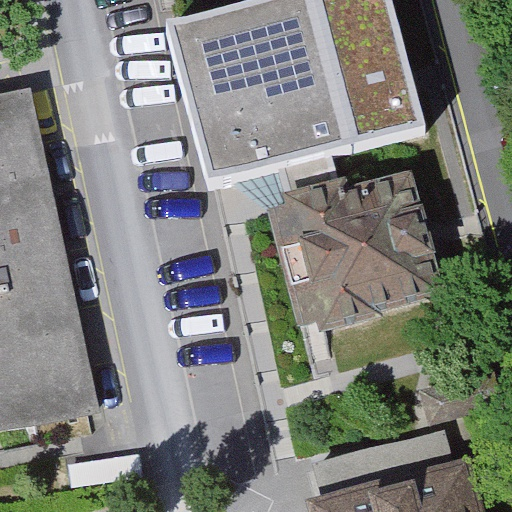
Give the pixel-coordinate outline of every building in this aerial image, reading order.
[(400,140),(364,0),(239,0),(162,19),(205,189),(223,184),(280,170),(289,206),(337,194),(328,158),(400,140)] [(26,91),(0,96),(0,434),(97,413),(26,91)] [(448,295),(418,173),(337,194),(289,206),(270,210),(300,332),(448,295)] [(223,184),(205,189),(275,469),(293,465),(223,184)] [(484,378),(423,393),(431,427),(492,412),(484,378)] [(486,511),(472,455),(319,493),(323,511),(486,511)]
